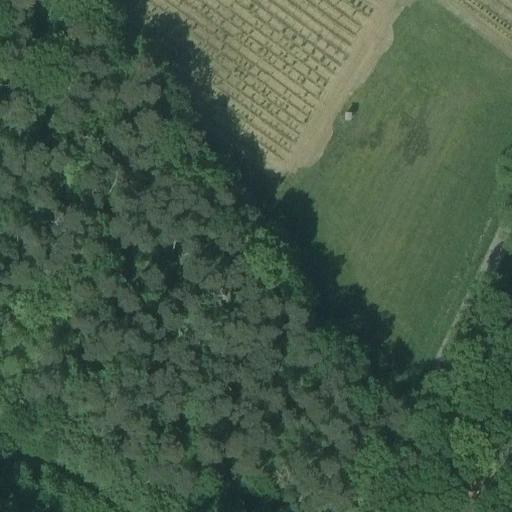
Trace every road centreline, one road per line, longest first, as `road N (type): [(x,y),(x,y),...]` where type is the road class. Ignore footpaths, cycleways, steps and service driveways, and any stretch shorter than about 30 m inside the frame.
road 1 (track): [(0,28),(137,308),(257,511)]
road 2 (unclassified): [(511,258),(381,511)]
